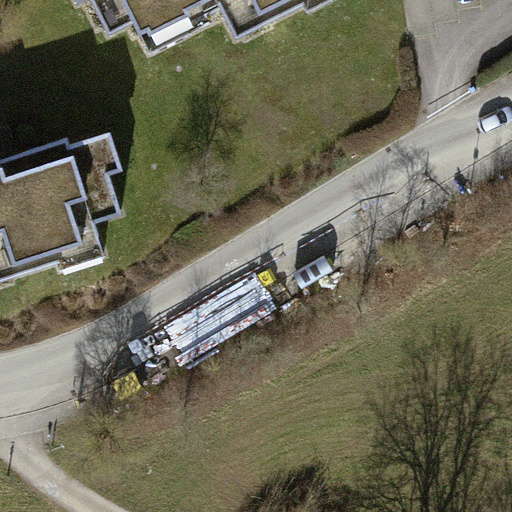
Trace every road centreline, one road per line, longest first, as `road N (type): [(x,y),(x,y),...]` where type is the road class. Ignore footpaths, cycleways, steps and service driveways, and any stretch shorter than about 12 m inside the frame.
road 1 (residential): [(511,113),(82,354),(0,385)]
road 2 (track): [(106,511),(50,477),(0,415)]
